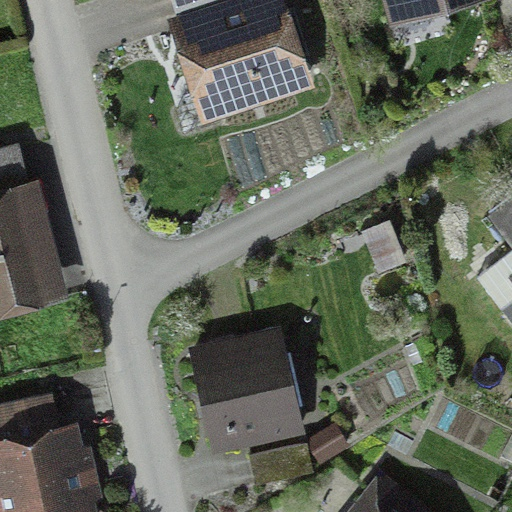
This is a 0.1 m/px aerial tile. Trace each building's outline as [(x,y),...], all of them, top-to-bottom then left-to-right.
[(215,127),(318,94),(287,0),(249,0),(182,22),(215,127)] [(393,0),(401,27),(497,0),(393,0)] [(0,323),(73,305),(44,191),(0,201),(0,323)] [(270,340),(202,356),(221,441),(289,426),(270,340)] [(62,406),(0,419),(0,493),(4,511),(107,511),(90,433),(69,437),(62,406)] [(305,440),(247,457),(256,484),(313,470),(345,446),(337,425),(305,440)] [(424,511),(386,482),(362,511),(424,511)]
